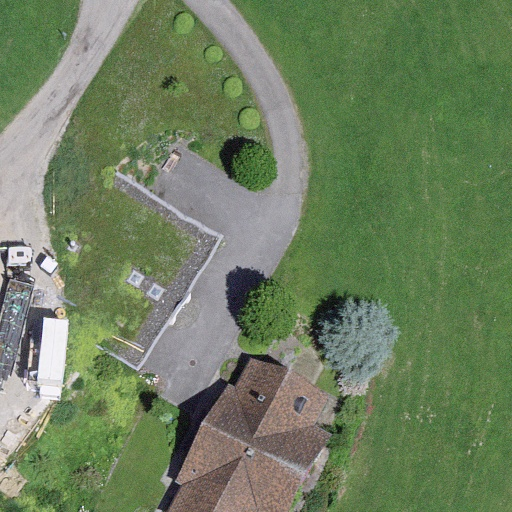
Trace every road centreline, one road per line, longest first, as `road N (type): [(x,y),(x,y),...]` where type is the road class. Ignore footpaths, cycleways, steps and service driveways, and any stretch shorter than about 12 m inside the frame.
road 1 (residential): [(197,0),(275,115),(287,214),(180,367)]
road 2 (residential): [(101,0),(99,22),(0,170)]
